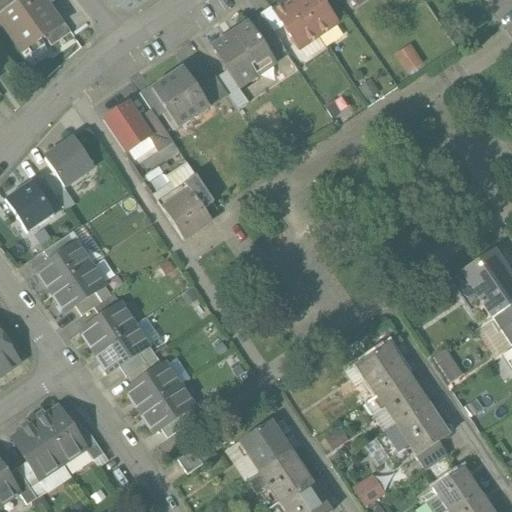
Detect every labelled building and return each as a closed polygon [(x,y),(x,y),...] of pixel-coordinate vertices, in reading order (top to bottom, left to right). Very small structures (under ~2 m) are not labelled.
[(0,0),(0,23),(21,53),(44,37),(60,26),(60,25),(42,0),(0,0)] [(318,38),(292,0),(291,0),(273,12),(272,13),(282,28),(297,51),(318,38)] [(292,0),(318,38),(338,24),(323,1),(322,0),(292,0)] [(261,17),(272,35),(282,28),(272,13),(273,12),(270,9),(260,16),(261,17)] [(248,26),(271,61),(284,53),(272,35),(261,17),(248,26)] [(60,25),(60,26),(44,37),(51,47),(71,34),(63,23),(60,25)] [(248,26),(212,50),(226,72),(238,90),(255,79),(252,74),(270,63),(272,67),(274,66),(271,61),(248,26)] [(396,53),(407,73),(423,65),(412,44),(396,53)] [(182,70),(151,90),(166,113),(178,131),(209,110),(195,90),(182,70)] [(216,79),(228,97),(228,98),(239,90),(238,90),(226,72),(216,79)] [(195,90),(209,110),(228,97),(216,79),(214,77),(195,90)] [(151,90),(141,97),(156,120),(166,113),(151,90)] [(239,90),(228,98),(237,112),(248,105),(239,90)] [(126,106),(106,120),(128,153),(148,139),(138,123),(126,106)] [(138,123),(148,139),(158,153),(172,144),(152,114),(138,123)] [(73,141),(44,161),(53,174),(63,190),(93,170),(73,141)] [(63,190),(53,174),(43,180),(56,200),(66,194),(63,190)] [(32,185),(52,215),(62,209),(56,200),(43,180),(41,178),(32,185)] [(195,178),(185,185),(203,212),(213,205),(195,178)] [(26,236),(54,218),(52,215),(32,185),(4,202),(26,236)] [(203,212),(185,185),(157,204),(182,242),(210,223),(203,212)] [(50,264),(76,246),(80,244),(73,234),(43,254),(50,264)] [(50,264),(36,273),(50,294),(90,267),(76,246),(50,264)] [(511,308),(511,283),(493,254),(462,274),(473,291),(460,300),(470,314),(483,306),(493,321),(511,308)] [(90,267),(50,294),(65,315),(74,308),(104,288),(90,267)] [(93,310),(111,298),(104,288),(74,308),(81,318),(93,310)] [(100,320),(120,307),(113,297),(111,298),(93,310),(100,320)] [(100,320),(80,333),(94,354),(134,328),(120,307),(100,320)] [(511,308),(493,321),(511,350),(511,308)] [(134,328),(94,354),(108,375),(118,368),(148,349),(134,328)] [(0,338),(0,378),(18,366),(0,338)] [(388,348),(346,376),(352,386),(363,379),(375,398),(407,378),(388,348)] [(125,379),(155,359),(148,349),(118,368),(125,379)] [(511,351),(502,358),(511,373),(511,372),(511,351)] [(449,352),(438,358),(451,383),(462,377),(449,352)] [(132,388),(162,369),(155,359),(125,379),(132,388)] [(132,388),(125,393),(139,414),(179,387),(165,366),(162,369),(132,388)] [(427,408),(407,378),(375,398),(365,406),(374,419),(377,417),(380,421),(387,416),(395,428),(427,408)] [(179,387),(139,414),(153,435),(160,431),(190,411),(193,408),(179,387)] [(395,428),(374,442),(388,463),(392,470),(408,459),(406,456),(410,454),(415,460),(436,447),(448,439),(427,408),(395,428)] [(73,433),(58,410),(34,425),(62,467),(85,451),(73,433)] [(196,421),(190,411),(160,431),(167,441),(196,421)] [(62,467),(34,425),(11,441),(26,464),(38,482),(62,467)] [(271,425),(239,446),(258,476),(291,455),(271,425)] [(73,433),(85,451),(93,463),(103,456),(83,426),(73,433)] [(388,463),(374,442),(364,449),(378,469),(388,463)] [(436,447),(415,460),(424,474),(445,461),(436,447)] [(192,453),(177,463),(187,478),(202,468),(192,453)] [(310,485),(291,455),(258,476),(247,483),(257,499),(269,491),(279,505),(310,485)] [(46,494),(38,482),(26,464),(16,470),(36,501),(46,494)] [(6,477),(0,467),(0,507),(18,495),(6,477)] [(26,507),(36,501),(16,470),(6,477),(18,495),(26,507)] [(463,471),(434,491),(440,501),(437,503),(443,511),(450,511),(478,494),(463,471)] [(373,480),(356,491),(365,505),(383,494),(373,480)] [(328,511),(310,485),(279,505),(282,511),(328,511)] [(489,511),(478,494),(450,511),(489,511)]
